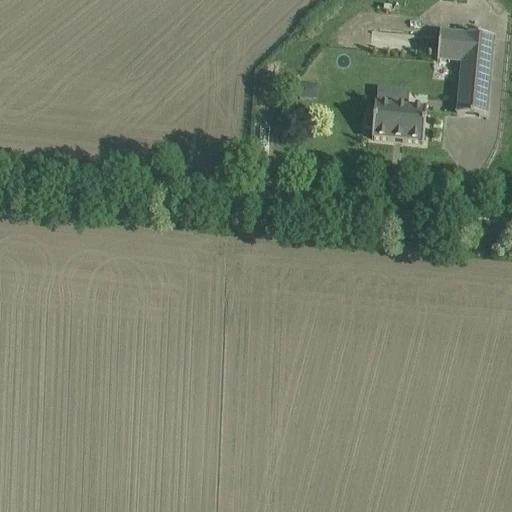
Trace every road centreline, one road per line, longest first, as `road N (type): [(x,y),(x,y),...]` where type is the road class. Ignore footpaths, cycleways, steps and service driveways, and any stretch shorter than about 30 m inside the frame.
road 1 (unclassified): [(511,226),(0,177)]
road 2 (track): [(259,201),(273,60)]
